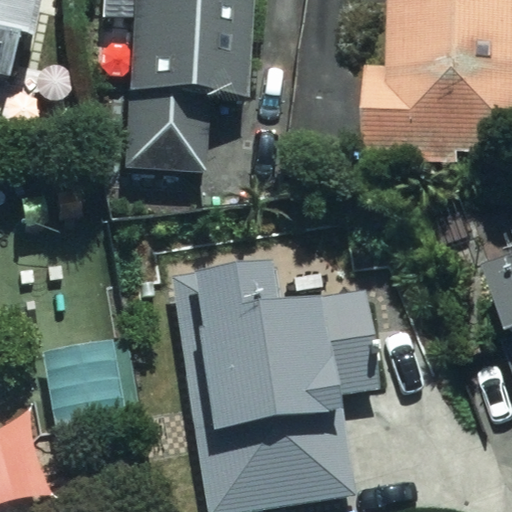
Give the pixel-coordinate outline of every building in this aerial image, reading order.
[(0,0),(0,88),(12,91),(28,0),(0,0)] [(253,0),(137,0),(129,174),(206,177),(210,103),(248,105),(253,0)] [(511,0),(403,0),(403,71),(374,70),(373,157),(511,159),(511,0)] [(65,311),(71,308),(78,302),(82,297),(85,291),(87,285),(88,278),(88,272),(87,266),(84,259),(81,254),(76,249),(71,245),(66,242),(59,240),(53,239),(47,239),(40,240),(34,242),(28,245),(23,250),(19,255),(16,260),(14,266),(13,273),(13,279),(14,286),(16,292),(19,298),(23,303),(28,307),(34,310),(40,313),(46,314),(53,314),(59,313),(65,311)] [(364,299),(284,312),(277,269),(171,285),(206,511),(305,511),(356,504),(340,405),(380,399),(364,299)] [(511,277),(495,283),(511,332),(511,277)] [(118,347),(45,360),(59,438),(132,425),(118,347)]
